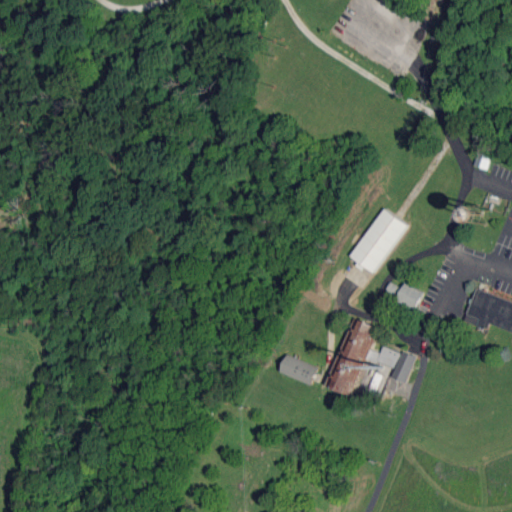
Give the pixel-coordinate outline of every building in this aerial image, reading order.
[(493,155),(479,152),(476,166),(489,169),(493,155)] [(375,273),(409,225),(386,208),(352,256),(375,273)] [(426,292),(407,283),(404,288),(391,282),(387,290),(400,296),(397,301),(417,310),(426,292)] [(511,331),(511,300),(477,288),(466,321),(488,329),(490,324),(511,331)] [(401,352),(383,346),(381,353),(369,349),(378,325),(353,316),(329,386),(353,394),(365,358),(396,368),(401,352)] [(393,377),(407,382),(418,356),(404,351),(393,377)] [(314,383),(319,365),(287,355),(282,374),(314,383)]
